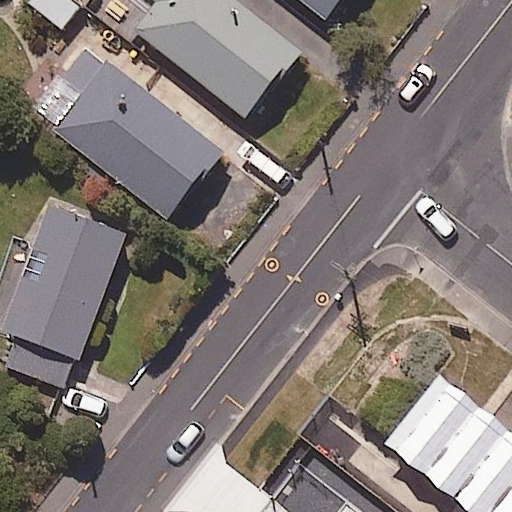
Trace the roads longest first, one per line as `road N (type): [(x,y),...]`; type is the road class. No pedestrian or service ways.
road 1 (tertiary): [(107,511),(385,161)]
road 2 (tertiary): [(385,161),(511,0)]
road 3 (residential): [(385,161),(511,262)]
